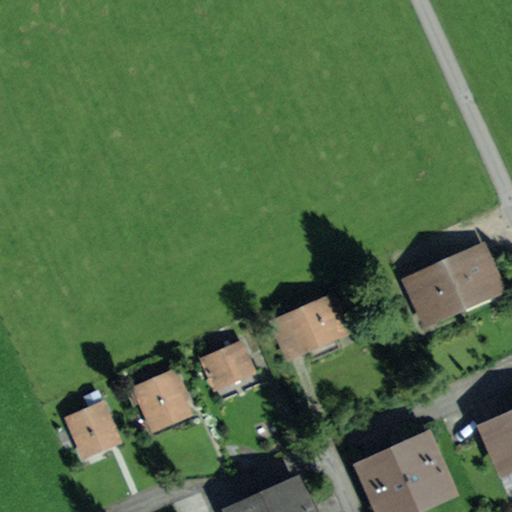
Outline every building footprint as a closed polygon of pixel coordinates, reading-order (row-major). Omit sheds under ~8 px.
[(458,257),(445,263),(462,300),(487,289),(489,292),(500,288),(483,251),(460,262),(458,257)] [(437,312),(462,300),(445,263),(432,269),(434,273),(411,284),(427,320),(438,315),(437,312)] [(333,301),(277,326),(289,354),(346,329),(333,301)] [(240,347),(207,361),(218,385),(250,371),(240,347)] [(172,377),(139,391),(154,426),(181,415),(173,395),(179,393),(172,377)] [(102,407),(72,420),(86,453),(110,442),(103,426),(109,424),(102,407)] [(505,466),(511,462),(511,421),(490,431),(505,466)] [(426,443),(366,470),(385,511),(387,511),(404,504),(406,509),(430,499),(427,493),(445,485),(426,443)] [(267,502),(243,511),(319,511),(306,484),(281,495),(280,493),(266,499),(267,502)]
